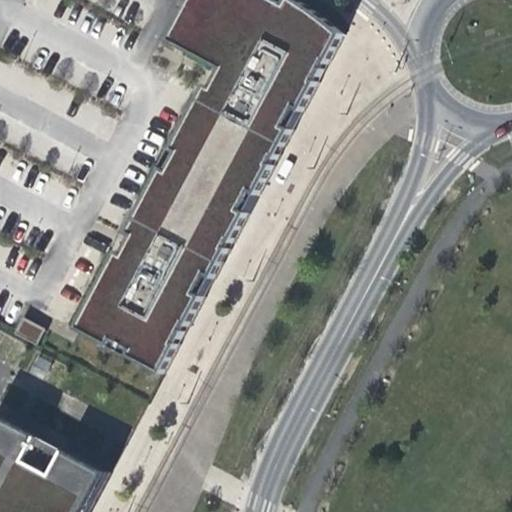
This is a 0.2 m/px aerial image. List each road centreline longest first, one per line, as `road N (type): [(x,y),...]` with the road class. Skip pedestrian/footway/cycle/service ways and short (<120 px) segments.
road 1 (tertiary): [(260,511),(386,248)]
road 2 (tertiary): [(386,248),(476,141),(506,124)]
road 3 (tertiary): [(432,91),(386,248)]
